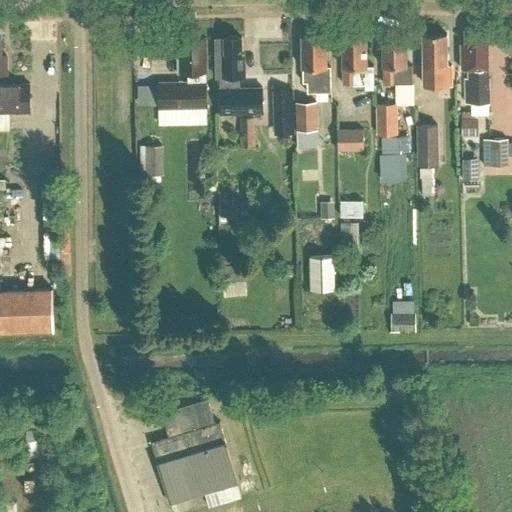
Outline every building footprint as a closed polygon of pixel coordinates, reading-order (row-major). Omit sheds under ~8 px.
[(465,44),(461,44),(461,69),(463,69),(463,68),(468,68),(469,78),(465,78),(466,103),(489,103),(488,28),(465,29),(465,44)] [(447,33),(423,34),(423,66),(424,66),(424,83),(436,83),(436,85),(452,85),(451,64),(447,64),(447,33)] [(406,34),(382,34),(383,66),(384,66),(384,83),(412,83),(412,65),(407,65),(406,34)] [(188,81),(158,82),(159,108),(208,106),(207,81),(206,81),(206,71),(207,71),(206,37),(202,37),(202,35),(192,35),(192,37),(188,38),(188,42),(179,42),(180,54),(177,54),(177,72),(188,72),(188,81)] [(330,67),(326,67),(326,35),(302,36),(302,68),(304,68),(304,82),(308,81),(308,91),(331,90),(330,67)] [(366,35),(342,35),(343,67),(343,84),(356,84),(356,73),(365,73),(365,89),(374,89),(373,65),(367,65),(366,35)] [(245,76),(245,60),(242,60),(242,37),(224,37),(215,37),(216,76),(220,75),(220,113),(263,112),(262,87),(239,87),(239,76),(245,76)] [(0,111),(30,111),(30,83),(0,83),(0,72),(6,73),(6,56),(0,55),(0,111)] [(288,130),(285,88),(269,89),(272,131),(288,130)] [(317,128),(316,100),(295,101),(297,129),(317,128)] [(397,103),(377,104),(377,134),(397,133),(397,103)] [(241,118),(242,147),(255,146),(255,118),(241,118)] [(462,118),(462,135),(478,135),(478,118),(462,118)] [(438,122),(417,122),(418,164),(439,164),(438,122)] [(363,126),(336,127),(337,148),(363,148),(363,126)] [(402,136),(382,137),(382,153),(402,152),(402,136)] [(490,138),(490,163),(509,163),(508,137),(490,138)] [(164,173),(163,145),(145,145),(146,174),(164,173)] [(406,153),(379,154),(380,181),(407,180),(406,153)] [(478,157),(462,158),(463,179),(479,178),(478,157)] [(417,166),(417,191),(428,191),(428,166),(417,166)] [(236,193),(218,194),(219,223),(237,222),(236,193)] [(357,214),(357,198),(336,198),(336,214),(357,214)] [(321,201),(321,218),(334,217),(334,201),(321,201)] [(340,222),(341,271),(358,271),(358,222),(340,222)] [(71,271),(68,224),(53,225),(57,272),(71,271)] [(335,255),(310,255),(311,289),(336,289),(335,255)] [(244,264),(222,265),(222,281),(244,280),(244,264)] [(244,280),(222,281),(223,296),(245,295),(244,280)] [(52,288),(0,289),(0,330),(53,329),(52,288)] [(410,328),(410,299),(387,299),(387,328),(410,328)] [(169,436),(152,441),(170,502),(238,482),(220,421),(215,422),(208,399),(162,412),(169,436)]
